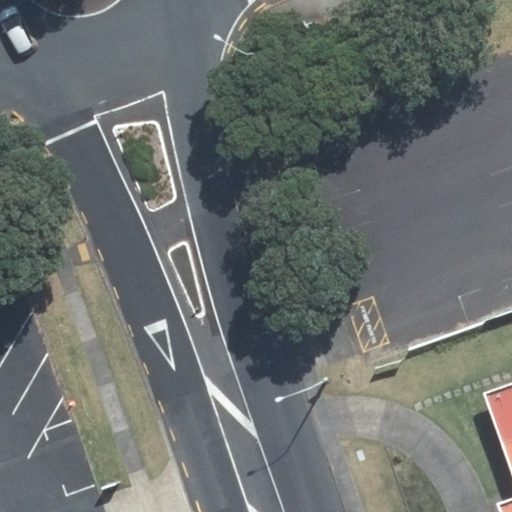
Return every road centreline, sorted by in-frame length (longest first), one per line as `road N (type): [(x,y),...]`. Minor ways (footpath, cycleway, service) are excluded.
road 1 (secondary): [(260,494),(23,50)]
road 2 (secondary): [(159,15),(260,494)]
road 3 (secondary): [(159,15),(132,40),(98,55),(61,59),(23,50)]
